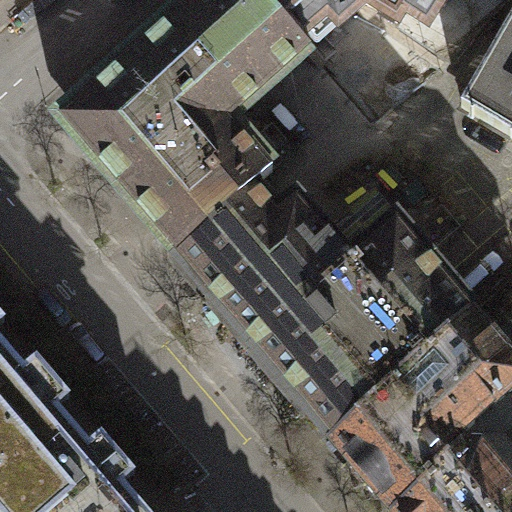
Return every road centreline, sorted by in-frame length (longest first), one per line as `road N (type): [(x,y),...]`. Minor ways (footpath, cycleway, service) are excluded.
road 1 (residential): [(0,198),(255,488)]
road 2 (residential): [(111,0),(0,100)]
